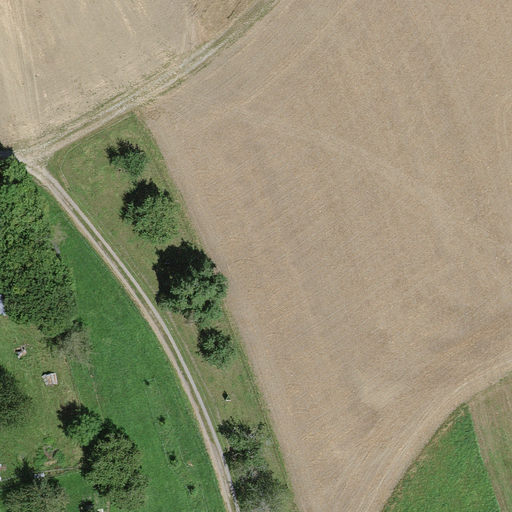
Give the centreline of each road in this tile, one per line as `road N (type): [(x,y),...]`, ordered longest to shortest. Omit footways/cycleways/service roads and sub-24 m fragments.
road 1 (track): [(18,159),(158,79),(259,0)]
road 2 (track): [(172,341),(40,168),(0,153)]
